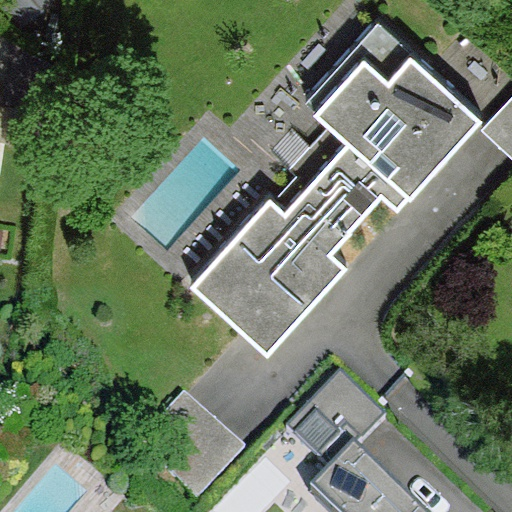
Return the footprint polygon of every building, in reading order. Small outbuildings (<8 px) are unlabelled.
[(0,0),(18,20),(42,0),(0,0)] [(192,283),(270,356),(351,267),(338,255),(388,199),(399,210),(485,117),(384,24),(312,102),(351,138),(290,204),(276,191),(192,283)] [(0,101),(44,107),(51,59),(0,28),(0,101)] [(511,104),(486,131),(511,156),(511,104)] [(388,419),(342,377),(286,437),(332,479),(359,451),(388,419)] [(240,452),(185,402),(142,448),(197,498),(240,452)] [(424,511),(359,451),(332,479),(318,494),(337,511),(424,511)]
